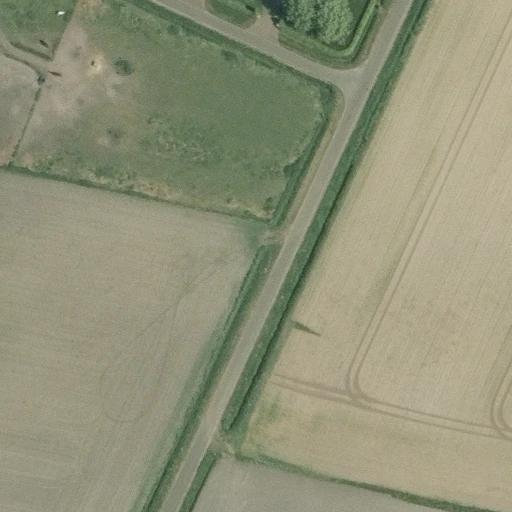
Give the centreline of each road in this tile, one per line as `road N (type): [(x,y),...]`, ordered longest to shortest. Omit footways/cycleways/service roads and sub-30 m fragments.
road 1 (unclassified): [(162,511),(402,0)]
road 2 (track): [(165,0),(361,89)]
